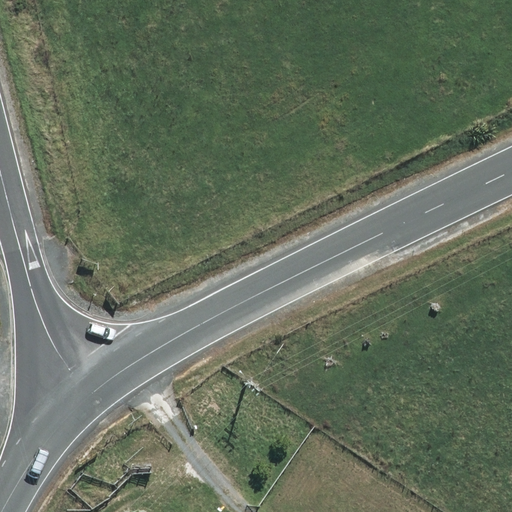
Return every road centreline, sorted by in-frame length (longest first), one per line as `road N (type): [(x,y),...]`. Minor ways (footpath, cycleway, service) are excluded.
road 1 (tertiary): [(76,404),(178,333),(511,173)]
road 2 (tertiary): [(76,404),(34,306),(0,179)]
road 3 (tertiary): [(5,511),(76,404)]
